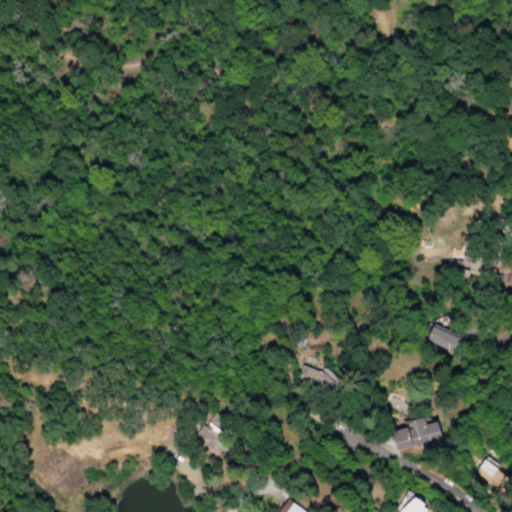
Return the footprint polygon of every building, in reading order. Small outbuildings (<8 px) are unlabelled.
[(466,271),(479,274),(482,259),(459,255),(454,278),(464,280),(466,271)] [(452,351),(458,335),(430,324),(424,341),(452,351)] [(435,421),(423,424),(422,417),(398,423),(400,428),(389,431),(394,451),(439,439),(435,421)] [(493,469),(496,465),(483,456),(472,473),(497,491),(506,478),(493,469)] [(392,511),(422,511),(426,506),(404,493),(392,511)] [(304,511),(284,500),(276,511),(304,511)]
